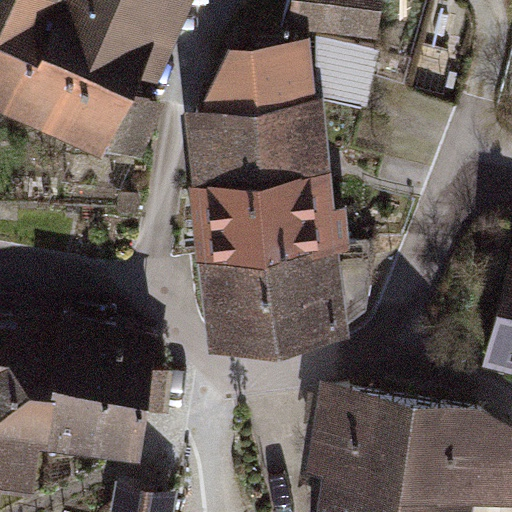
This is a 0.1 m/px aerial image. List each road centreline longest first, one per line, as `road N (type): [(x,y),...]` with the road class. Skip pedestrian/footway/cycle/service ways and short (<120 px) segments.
road 1 (residential): [(0,263),(103,289),(185,326),(238,373),(364,354),(401,320)]
road 2 (residential): [(401,320),(451,201),(511,168)]
road 3 (residential): [(511,404),(401,320)]
